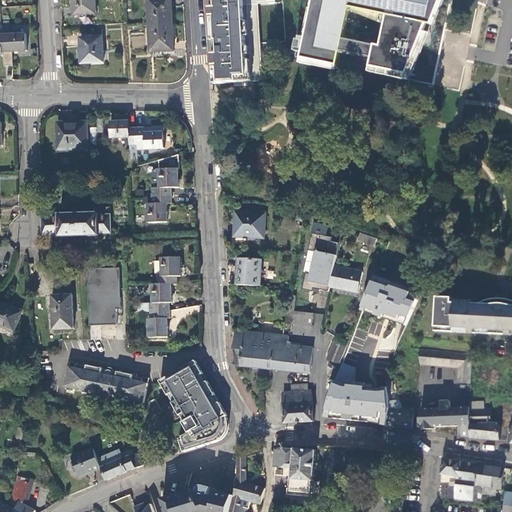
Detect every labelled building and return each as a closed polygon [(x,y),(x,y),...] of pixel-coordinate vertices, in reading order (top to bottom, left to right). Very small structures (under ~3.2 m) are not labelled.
[(96,15),(94,0),(72,0),(73,16),(96,15)] [(147,0),(149,27),(173,25),(171,0),(147,0)] [(274,3),(273,0),(208,0),(215,84),(219,84),(233,83),(253,82),(260,81),(259,43),(257,4),(274,3)] [(443,0),(313,0),(297,63),(336,74),(340,52),(372,61),(370,75),(410,86),(415,87),(443,0)] [(174,52),(173,25),(149,27),(150,53),(174,52)] [(26,35),(2,36),(3,53),(3,58),(4,67),(13,66),(12,53),(27,52),(26,35)] [(104,63),(102,38),(80,39),(81,64),(104,63)] [(130,146),(138,146),(137,129),(130,129),(130,121),(110,122),(111,139),(130,138),(130,146)] [(88,150),(88,122),(57,123),(58,150),(88,150)] [(155,129),(137,129),(138,146),(138,150),(165,150),(165,127),(155,127),(155,129)] [(179,188),(179,169),(180,169),(180,155),(160,161),(160,170),(156,170),(152,175),(152,197),(172,196),(172,188),(179,188)] [(173,204),(172,196),(152,197),(153,204),(149,204),(149,223),(167,223),(167,204),(173,204)] [(265,239),(266,213),(241,212),(240,220),(236,220),(235,237),(265,239)] [(60,216),(42,217),(43,237),(60,236),(61,237),(100,236),(100,235),(111,235),(111,215),(99,215),(99,214),(60,214),(60,216)] [(325,236),(328,225),(313,221),(311,231),(325,236)] [(377,239),(360,233),(358,240),(375,247),(377,239)] [(332,238),(312,234),(308,252),(317,254),(313,276),(306,274),(303,291),(313,293),(314,289),(329,293),(330,287),(335,266),(339,244),(331,242),(332,238)] [(158,277),(158,285),(172,285),(178,284),(178,277),(181,277),(181,258),(162,259),(162,277),(158,277)] [(238,258),(236,286),(260,287),(262,260),(238,258)] [(363,272),(335,266),(330,287),(358,293),(363,272)] [(88,269),(88,286),(92,289),(92,291),(100,291),(100,299),(92,299),(93,308),(89,312),(93,315),(93,323),(105,323),(107,325),(110,323),(117,323),(117,324),(118,324),(117,309),(121,309),(121,297),(118,297),(118,290),(121,290),(120,267),(88,269)] [(406,326),(420,296),(373,279),(363,310),(406,326)] [(172,304),(172,285),(158,285),(153,285),(153,304),(151,304),(151,312),(170,311),(170,304),(172,304)] [(92,289),(88,286),(89,312),(93,308),(92,299),(100,299),(100,291),(92,291),(92,289)] [(314,307),(325,308),(326,295),(315,294),(314,307)] [(73,295),(52,296),(53,330),(74,329),(73,295)] [(435,327),(511,330),(511,298),(507,298),(503,297),(498,298),(494,298),(489,299),(484,301),(480,303),(451,302),(451,297),(437,297),(435,327)] [(22,312),(0,303),(0,326),(14,333),(22,312)] [(170,319),(170,311),(151,312),(151,319),(149,319),(149,339),(169,338),(169,319),(170,319)] [(315,327),(317,315),(288,311),(286,324),(315,327)] [(511,330),(435,327),(435,333),(511,336),(511,330)] [(235,366),(274,370),(277,335),(236,331),(234,349),(235,366)] [(274,370),(311,374),(314,348),(288,345),(289,337),(277,335),(274,370)] [(345,346),(335,342),(328,359),(338,363),(345,346)] [(457,383),(465,383),(466,353),(419,349),(420,364),(458,368),(457,383)] [(229,417),(196,361),(161,382),(191,433),(180,440),(184,453),(199,448),(212,443),(212,442),(220,437),(223,433),(225,428),(226,423),(225,418),(229,417)] [(142,377),(141,380),(135,379),(135,380),(131,380),(132,375),(116,372),(115,378),(112,377),(113,371),(112,369),(110,368),(108,367),(106,368),(104,369),(103,375),(100,374),(101,369),(85,366),(84,370),(81,369),(81,368),(75,366),(75,364),(68,363),(63,386),(80,390),(80,392),(96,395),(96,397),(113,400),(113,399),(121,402),(128,403),(129,401),(141,403),(144,404),(149,379),(142,377)] [(390,398),(389,388),(335,383),(326,417),(389,426),(392,409),(390,398)] [(292,392),(308,392),(308,384),(292,385),(292,392)] [(312,391),(308,392),(292,392),(282,393),(285,424),(314,423),(312,391)] [(402,399),(390,398),(392,409),(389,426),(414,429),(416,411),(406,409),(404,405),(402,399)] [(460,427),(461,437),(471,438),(470,409),(470,407),(451,408),(450,401),(441,402),(441,408),(421,409),(418,430),(436,429),(436,428),(460,427)] [(484,408),(470,409),(471,438),(499,441),(499,424),(491,424),(490,408),(484,408)] [(22,440),(25,430),(20,428),(17,438),(22,440)] [(22,442),(7,438),(5,447),(20,450),(22,442)] [(79,477),(102,469),(99,461),(95,449),(72,457),(73,460),(72,463),(75,473),(79,475),(79,477)] [(294,480),(294,494),(312,496),(316,452),(287,449),(275,449),(273,468),(292,470),(292,479),(294,480)] [(137,453),(131,455),(121,452),(99,461),(102,469),(106,481),(142,466),(137,453)] [(228,511),(243,511),(245,508),(249,509),(250,502),(260,505),(265,488),(246,483),(246,457),(236,458),(236,481),(233,496),(228,511)] [(450,482),(441,482),(441,498),(473,502),(475,486),(478,464),(443,459),(441,474),(458,476),(456,486),(450,485),(450,482)] [(501,490),(504,468),(478,464),(475,486),(483,487),(501,490)] [(450,482),(450,485),(456,486),(458,476),(441,474),(441,482),(450,482)] [(17,506),(16,509),(14,511),(34,511),(36,510),(24,504),(30,481),(19,476),(11,504),(17,506)] [(198,491),(190,494),(184,496),(184,493),(163,500),(167,511),(228,511),(233,496),(217,491),(215,497),(210,496),(212,488),(203,486),(200,487),(198,488),(198,491)] [(481,503),(483,487),(475,486),(473,502),(481,503)] [(155,511),(150,500),(134,507),(136,511),(155,511)] [(0,511),(14,511),(16,509),(7,505),(0,501),(0,511)]
